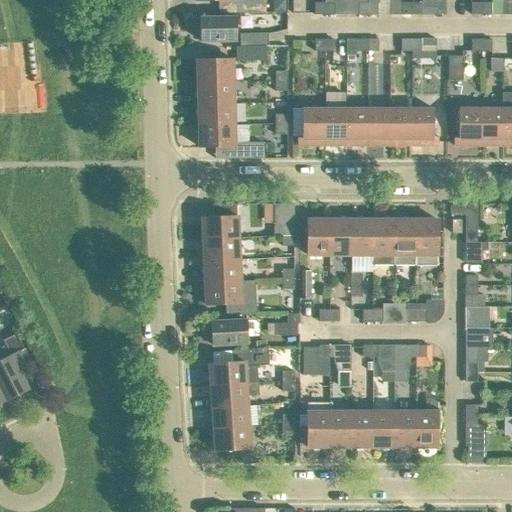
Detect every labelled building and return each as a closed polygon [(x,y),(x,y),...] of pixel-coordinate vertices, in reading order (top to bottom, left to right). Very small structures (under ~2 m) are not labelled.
[(234,0),(234,13),(264,14),(264,0),(234,0)] [(285,12),(285,0),(273,0),(272,12),(285,12)] [(480,16),(502,16),(501,0),(490,0),(490,3),(480,3),(480,16)] [(511,0),(501,0),(502,16),(511,15),(511,0)] [(470,16),(480,16),(480,3),(470,3),(470,16)] [(314,16),(324,16),(324,4),(314,4),(314,16)] [(324,4),(324,16),(334,16),(334,4),(324,4)] [(367,16),(367,4),(357,4),(357,16),(367,16)] [(368,4),(367,4),(367,16),(377,16),(377,4),(372,4),(368,4)] [(410,16),(410,4),(400,4),(400,16),(410,16)] [(420,4),(410,4),(410,16),(420,16),(420,4)] [(199,19),(200,42),(235,41),(234,18),(199,19)] [(239,35),(240,48),(267,47),(267,35),(239,35)] [(324,52),(324,40),(314,40),(314,52),(324,52)] [(334,40),(324,40),(324,52),(334,52),(334,40)] [(367,52),(367,40),(357,40),(357,52),(367,52)] [(377,40),(367,40),(367,52),(377,52),(377,40)] [(410,52),(410,40),(400,40),(400,52),(410,52)] [(420,40),(410,40),(410,52),(420,52),(420,40)] [(470,52),(480,52),(480,40),(470,40),(470,52)] [(480,40),(480,52),(491,52),(491,40),(480,40)] [(235,48),(236,62),(266,61),(265,47),(267,47),(240,48),(235,48)] [(448,81),(462,81),(462,58),(448,58),(448,81)] [(196,61),(197,83),(232,82),(231,60),(196,61)] [(274,72),(274,82),(286,82),(286,72),(274,72)] [(197,83),(197,104),(232,103),(232,82),(197,83)] [(286,104),(286,83),(274,83),(274,94),(274,104),(286,104)] [(501,147),(511,146),(511,93),(500,94),(500,110),(502,110),(501,147)] [(345,147),(345,110),(344,110),(344,94),(324,94),(324,110),(324,147),(345,147)] [(197,104),(198,126),(233,125),(232,103),(197,104)] [(453,147),(480,147),(480,109),(458,109),(457,137),(453,137),(453,147)] [(480,147),(501,147),(502,110),(500,110),(480,109),(480,147)] [(296,147),(324,147),(324,110),(301,110),(301,137),(296,137),(296,147)] [(345,147),(367,147),(367,110),(345,110),(345,147)] [(367,147),(388,148),(389,110),(367,110),(367,147)] [(388,148),(410,148),(410,110),(389,110),(388,148)] [(410,110),(410,148),(437,148),(437,138),(432,138),(433,110),(410,110)] [(274,115),(274,125),(286,125),(286,115),(274,115)] [(233,159),(263,159),(263,143),(233,143),(233,125),(198,126),(198,148),(233,147),(233,159)] [(286,125),(274,125),(274,135),(286,135),(286,125)] [(273,204),(273,205),(273,237),(293,237),(293,204),(273,204)] [(449,207),(449,216),(459,216),(459,207),(449,207)] [(201,218),(202,240),(237,239),(236,217),(201,218)] [(306,256),(328,256),(328,221),(306,221),(306,256)] [(328,256),(350,256),(350,221),(328,221),(328,256)] [(350,256),(371,256),(371,221),(350,221),(350,256)] [(371,266),(393,266),(393,221),(371,221),(371,256),(371,266)] [(393,266),(415,266),(415,221),(393,221),(393,266)] [(415,221),(415,266),(437,266),(437,221),(415,221)] [(451,221),(451,234),(460,234),(460,221),(451,221)] [(464,223),(464,243),(476,243),(476,223),(464,223)] [(281,237),(281,247),(293,247),(293,237),(281,237)] [(202,240),(203,262),(238,260),(237,239),(202,240)] [(487,251),(487,243),(476,243),(464,243),(464,264),(481,264),(481,251),(487,251)] [(203,262),(204,284),(239,282),(238,260),(203,262)] [(281,270),(281,280),(293,280),(293,270),(281,270)] [(310,272),(300,272),(301,299),(310,299),(310,272)] [(464,276),(464,286),(476,286),(476,276),(464,276)] [(281,280),(281,290),(293,290),(293,280),(281,280)] [(254,281),(239,282),(204,284),(205,306),(225,305),(225,317),(256,315),(254,281)] [(476,286),(464,286),(464,296),(476,296),(476,286)] [(328,322),(328,310),(318,310),(318,322),(328,322)] [(338,310),(328,310),(328,322),(338,322),(338,310)] [(361,322),(371,322),(371,310),(361,310),(361,322)] [(371,310),(371,322),(381,322),(381,310),(371,310)] [(415,322),(415,310),(404,310),(404,322),(415,322)] [(425,310),(415,310),(415,322),(425,322),(425,310)] [(296,336),(296,325),(298,325),(298,314),(286,315),(286,324),(273,324),(273,336),(296,336)] [(464,319),(464,329),(476,329),(476,319),(464,319)] [(210,323),(211,346),(246,344),(245,321),(210,323)] [(476,329),(464,329),(464,340),(476,340),(476,329)] [(10,356),(0,360),(0,391),(5,401),(27,390),(20,375),(32,368),(28,359),(15,334),(2,341),(10,356)] [(266,341),(255,342),(255,349),(266,349),(266,341)] [(328,358),(328,346),(318,346),(318,348),(302,348),(302,376),(318,376),(318,358),(328,358)] [(350,346),(328,346),(328,358),(333,358),(333,362),(336,372),(350,372),(350,346)] [(361,358),(371,358),(371,346),(361,346),(361,358)] [(380,372),(393,372),(393,346),(371,346),(371,358),(376,358),(376,362),(380,372)] [(393,346),(393,372),(407,372),(410,358),(415,358),(415,346),(393,346)] [(425,346),(415,346),(415,358),(425,358),(425,346)] [(208,364),(210,387),(257,383),(256,367),(268,366),(267,349),(266,349),(255,349),(239,350),(240,362),(208,364)] [(464,363),(464,373),(476,373),(476,363),(464,363)] [(281,372),(281,382),(293,382),(293,372),(281,372)] [(476,373),(464,373),(464,383),(476,383),(476,373)] [(293,382),(281,382),(281,392),(293,392),(293,382)] [(210,387),(211,408),(246,406),(246,397),(258,396),(257,383),(210,387)] [(414,413),(414,448),(437,448),(437,399),(425,399),(425,413),(414,413)] [(328,448),(328,413),(328,403),(306,403),(306,427),(298,427),(298,445),(306,445),(306,448),(328,448)] [(211,408),(212,430),(248,427),(246,406),(211,408)] [(464,406),(464,416),(476,416),(476,406),(464,406)] [(328,448),(350,448),(350,413),(328,413),(328,448)] [(350,448),(371,448),(371,413),(350,413),(350,448)] [(371,448),(393,448),(393,413),(371,413),(371,448)] [(393,448),(414,448),(414,413),(393,413),(393,448)] [(281,415),(281,425),(293,425),(293,415),(281,415)] [(476,416),(464,416),(464,426),(476,426),(476,416)] [(293,425),(281,425),(281,435),(293,435),(293,425)] [(248,427),(212,430),(214,452),(249,450),(248,427)] [(484,464),(484,447),(467,447),(467,463),(467,464),(484,464)]
